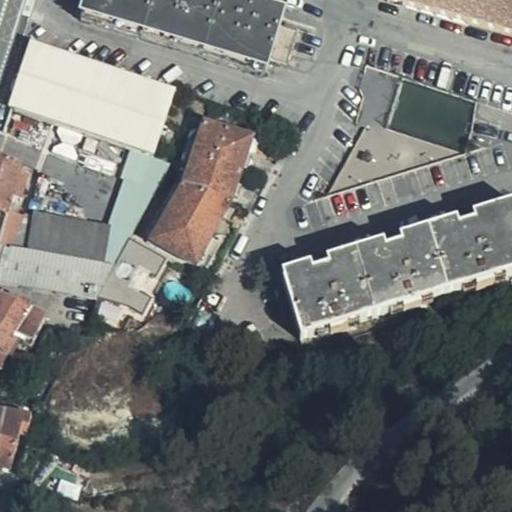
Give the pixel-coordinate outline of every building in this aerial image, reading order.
[(278,27),(282,15),(231,0),(82,0),(78,15),(267,71),(271,58),(285,62),(294,31),(278,27)] [(511,0),(398,0),(511,32),(511,0)] [(152,160),(173,91),(32,44),(13,111),(55,124),(86,137),(149,159),(152,160)] [(4,133),(44,152),(55,124),(13,111),(12,110),(4,133)] [(55,124),(44,152),(138,187),(149,159),(86,137),(55,124)] [(182,188),(229,206),(240,178),(253,141),(205,126),(205,128),(196,125),(183,155),(190,165),(182,188)] [(0,277),(8,249),(18,219),(2,214),(6,202),(15,205),(23,182),(15,179),(20,165),(0,157),(0,277)] [(160,164),(152,160),(149,159),(138,187),(148,191),(160,164)] [(195,269),(229,206),(182,188),(150,245),(195,269)] [(492,278),(511,271),(511,200),(282,273),(301,337),(330,329),(331,332),(349,326),(348,323),(402,306),(403,309),(422,305),(421,301),(474,283),(476,288),(493,282),(492,278)] [(30,220),(25,252),(103,265),(108,234),(30,220)] [(0,277),(0,285),(90,311),(113,268),(103,265),(25,252),(8,249),(0,277)] [(113,268),(90,311),(118,316),(145,258),(123,249),(113,268)] [(40,326),(0,301),(0,356),(1,357),(10,346),(14,337),(28,346),(40,326)] [(0,465),(13,468),(21,428),(25,429),(28,414),(0,409),(0,465)]
